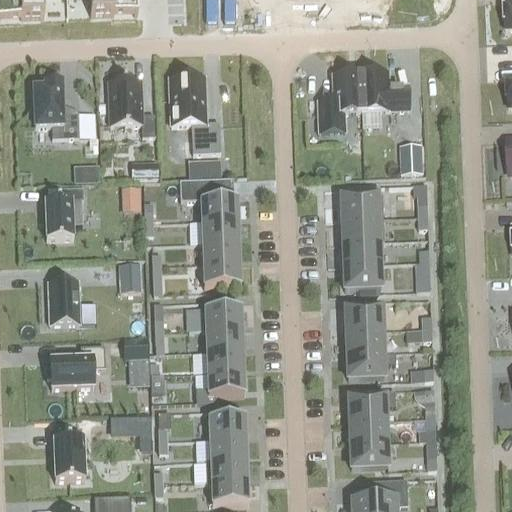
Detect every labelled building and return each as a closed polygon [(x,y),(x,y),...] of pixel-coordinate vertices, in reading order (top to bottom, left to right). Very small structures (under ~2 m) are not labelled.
[(0,0),(0,24),(43,23),(41,0),(88,0),(89,21),(137,20),(135,0),(0,0)] [(380,75),(371,75),(371,79),(370,79),(365,79),(365,76),(363,76),(359,76),(361,117),(376,117),(388,116),(386,78),(385,78),(382,78),(382,75),(380,75)] [(337,80),(332,80),(333,106),(316,106),(317,132),(318,140),(344,139),(344,131),(343,118),(361,117),(359,76),(353,76),(353,79),(347,79),(347,76),(337,77),(337,80)] [(190,130),(191,159),(219,158),(218,128),(205,128),(203,83),(168,84),(170,131),(190,130)] [(140,130),(141,143),(154,142),(153,120),(140,120),(139,85),(108,87),(109,131),(140,130)] [(50,145),(77,144),(76,120),(60,121),(59,89),(42,90),(42,94),(31,94),(33,134),(49,133),(50,145)] [(389,94),(388,114),(412,114),(412,94),(389,94)] [(398,151),(399,179),(421,178),(420,150),(398,151)] [(219,165),(203,166),(204,182),(220,181),(219,165)] [(74,186),(97,186),(97,169),(74,169),(74,186)] [(200,228),(237,226),(236,204),(217,204),(217,186),(178,188),(179,207),(200,206),(200,228)] [(121,190),(120,215),(140,216),(141,191),(121,190)] [(378,191),(346,192),(346,201),(378,200),(378,191)] [(58,206),(44,207),(45,246),(72,245),(70,206),(82,206),(82,193),(58,194),(58,206)] [(339,225),(381,224),(380,200),(378,200),(346,201),(340,202),(340,201),(338,201),(339,225)] [(417,223),(426,222),(426,210),(416,210),(417,223)] [(143,230),(152,230),(151,217),(143,218),(143,230)] [(427,234),(426,222),(417,223),(417,234),(427,234)] [(340,248),(381,247),(381,224),(339,225),(340,248)] [(200,228),(201,249),(237,248),(237,226),(200,228)] [(152,242),(152,230),(143,230),(144,242),(152,242)] [(341,271),(378,270),(377,248),(382,247),(381,247),(340,248),(341,271)] [(202,271),(238,269),(237,248),(201,249),(202,271)] [(419,268),(428,268),(428,256),(419,256),(419,268)] [(150,261),(151,273),(160,273),(160,260),(150,261)] [(428,268),(419,268),(419,280),(428,280),(428,268)] [(238,269),(202,271),(203,293),(239,292),(238,269)] [(378,270),(341,271),(342,295),(358,294),(374,293),(378,293),(378,270)] [(161,285),(160,273),(151,273),(151,285),(161,285)] [(77,288),(47,289),(48,331),(79,330),(77,288)] [(343,313),(344,337),(380,336),(379,312),(344,314),(344,313),(343,313)] [(204,336),(241,335),(240,313),(203,314),(204,336)] [(421,335),(431,335),(430,322),(421,322),(421,335)] [(153,327),(153,339),(162,338),(162,326),(153,327)] [(241,335),(204,336),(205,358),(241,357),(241,335)] [(431,335),(421,335),(422,347),(431,347),(431,335)] [(381,359),(380,336),(344,337),(345,360),(381,359)] [(163,351),(162,338),(153,339),(154,351),(163,351)] [(49,369),(45,369),(46,384),(50,384),(50,394),(93,393),(92,375),(104,375),(103,352),(79,353),(80,365),(49,366),(49,369)] [(241,357),(205,358),(206,380),(242,378),(241,357)] [(346,384),(382,383),(382,370),(392,370),(392,358),(381,359),(345,360),(346,384)] [(149,382),(158,382),(158,370),(148,370),(149,382)] [(432,386),(432,374),(422,375),(423,387),(432,386)] [(192,411),(211,411),(211,402),(243,401),(242,378),(206,380),(206,396),(192,397),(192,411)] [(158,382),(149,382),(149,394),(159,394),(158,382)] [(384,425),(383,413),(394,413),(393,396),(377,397),(377,402),(348,403),(348,402),(346,402),(347,427),(384,425)] [(424,412),(424,425),(434,424),(434,412),(424,412)] [(208,445),(245,444),(244,422),(207,423),(208,445)] [(434,436),(434,424),(424,425),(424,436),(434,436)] [(348,450),(385,448),(384,425),(347,427),(348,450)] [(165,435),(158,435),(157,435),(157,447),(166,447),(165,435)] [(82,444),(52,445),(53,486),(83,485),(82,444)] [(209,467),(245,466),(245,444),(208,445),(209,466),(209,467)] [(166,447),(157,447),(158,459),(166,459),(166,447)] [(386,472),(385,448),(348,450),(349,473),(386,472)] [(436,475),(435,464),(426,464),(426,476),(436,475)] [(245,466),(209,467),(209,466),(204,466),(205,490),(210,490),(210,489),(246,488),(245,466)] [(153,478),(153,491),(161,490),(161,478),(153,478)] [(246,488),(210,489),(210,490),(211,511),(247,510),(246,488)] [(162,502),(161,490),(153,491),(154,503),(162,502)] [(129,511),(129,501),(93,502),(92,511),(129,511)] [(350,511),(393,511),(393,502),(350,504),(350,511)]
